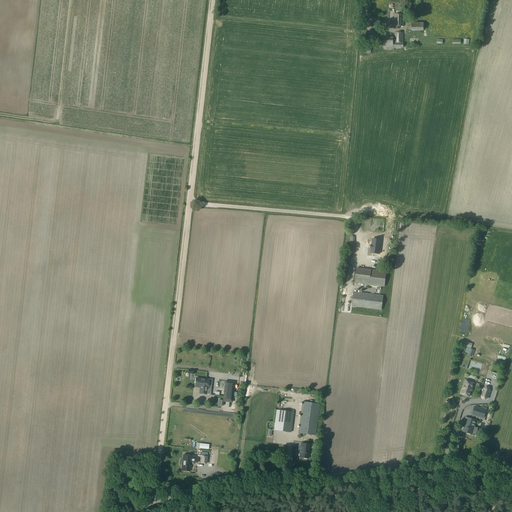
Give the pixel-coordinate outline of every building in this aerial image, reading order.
[(404,15),(394,15),(394,26),(404,26),(404,15)] [(395,32),(395,42),(403,42),(403,32),(395,32)] [(383,38),(383,48),(393,48),(403,48),(403,43),(393,43),(393,38),(383,38)] [(377,254),(379,240),(370,239),(369,245),(368,249),(369,249),(368,253),(377,254)] [(357,268),(355,283),(384,287),(386,272),(357,268)] [(354,292),(352,307),(381,310),(383,296),(354,292)] [(196,378),(195,387),(201,388),(201,390),(200,389),(199,393),(206,394),(206,388),(208,388),(209,380),(196,378)] [(464,379),(459,394),(470,398),(475,383),(464,379)] [(225,382),(223,401),(231,402),(234,383),(225,382)] [(483,388),(480,396),(481,399),(484,400),(489,398),(491,391),(489,387),(486,386),(483,388)] [(302,402),(298,433),(315,436),(320,404),(302,402)] [(474,406),(471,415),(483,418),(485,409),(474,406)] [(276,410),(274,430),(291,432),(293,412),(276,410)] [(467,418),(463,432),(472,434),(476,421),(467,418)] [(301,444),(299,458),(308,459),(310,445),(301,444)] [(180,460),(180,465),(182,466),(181,471),(190,472),(191,462),(197,463),(198,457),(183,455),(183,460),(181,459),(180,460)]
